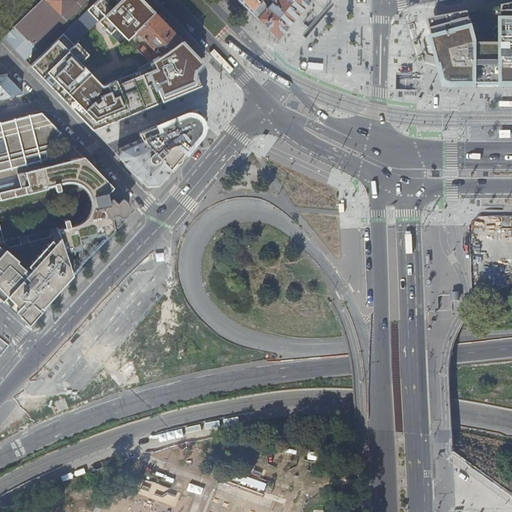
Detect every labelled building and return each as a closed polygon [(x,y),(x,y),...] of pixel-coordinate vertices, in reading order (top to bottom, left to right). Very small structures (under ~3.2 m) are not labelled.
[(41,0),(14,27),(3,38),(26,61),(89,1),(87,0),(41,0)] [(194,69),(201,61),(179,40),(164,53),(148,62),(137,51),(142,47),(150,55),(155,52),(134,30),(152,12),(140,0),(97,0),(62,35),(30,66),(92,129),(195,86),(193,77),(194,69)] [(238,0),(249,11),(259,0),(238,0)] [(282,34),(308,2),(306,0),(272,0),(272,1),(271,0),(259,0),(249,11),(272,35),(276,39),(277,40),(282,34)] [(436,18),(431,27),(443,76),(457,87),(511,86),(511,4),(438,18),(436,18)] [(169,30),(152,12),(134,30),(155,52),(150,55),(142,47),(137,51),(148,62),(164,53),(179,40),(169,30)] [(0,77),(0,98),(22,93),(6,76),(0,77)] [(139,132),(142,139),(195,120),(200,118),(197,110),(139,132)] [(61,239),(66,257),(75,255),(74,253),(82,251),(80,245),(88,243),(87,240),(96,238),(96,239),(104,237),(104,239),(113,228),(112,219),(115,220),(119,219),(122,217),(125,215),(126,212),(127,209),(127,207),(126,204),(126,202),(123,199),(120,197),(119,196),(116,196),(112,196),(109,197),(108,198),(106,192),(107,191),(74,157),(41,166),(39,160),(44,158),(45,152),(47,147),(50,142),(54,137),(32,114),(22,116),(45,188),(54,186),(55,190),(60,189),(59,184),(67,183),(69,182),(73,183),(77,185),(80,186),(83,188),(85,191),(88,196),(88,200),(89,203),(88,208),(85,214),(82,217),(79,220),(76,221),(69,223),(67,219),(63,220),(64,225),(57,227),(61,239)] [(0,199),(45,188),(22,116),(17,118),(18,122),(13,123),(10,129),(6,130),(0,127),(0,199)] [(18,122),(17,118),(0,122),(0,127),(6,130),(10,129),(13,123),(18,122)] [(145,184),(158,184),(206,126),(200,118),(195,120),(142,139),(119,148),(117,156),(145,184)] [(341,233),(353,233),(353,217),(341,217),(341,233)] [(0,299),(29,325),(73,277),(66,257),(61,239),(29,274),(18,263),(20,262),(7,250),(5,252),(0,246),(0,299)] [(0,357),(9,346),(0,338),(0,357)]
